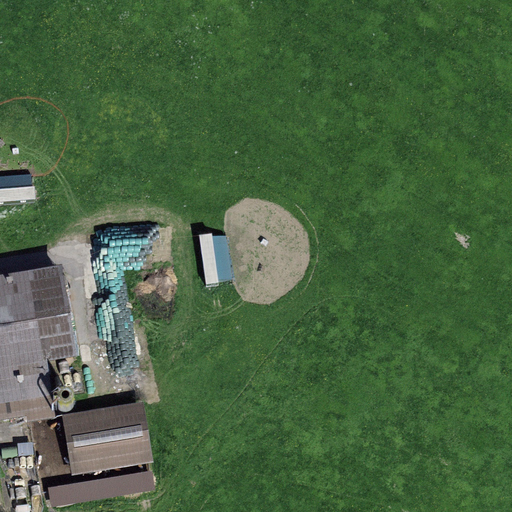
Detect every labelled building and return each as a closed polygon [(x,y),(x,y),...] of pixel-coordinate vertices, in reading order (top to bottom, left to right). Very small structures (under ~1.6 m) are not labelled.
[(8,207),(54,204),(52,180),(6,183),(8,207)] [(200,249),(201,296),(229,296),(228,249),(200,249)] [(68,272),(0,283),(0,412),(54,403),(49,373),(84,367),(68,272)] [(69,398),(63,399),(60,402),(59,407),(61,411),(64,414),(69,414),(73,412),(75,409),(76,406),(74,401),(72,399),(69,398)] [(145,408),(62,423),(72,477),(154,462),(145,408)]
